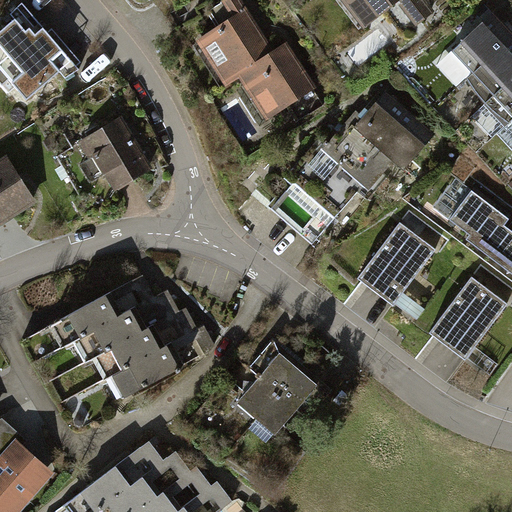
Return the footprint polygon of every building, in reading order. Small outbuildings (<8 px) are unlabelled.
[(260,58),(273,49),(241,0),(223,0),(214,6),(224,21),(194,40),(224,87),(238,78),(262,61),(260,58)] [(425,0),(340,0),(362,28),(399,0),(402,3),(399,5),(416,26),(435,11),(425,0)] [(511,34),(511,31),(493,10),(451,49),(472,72),(511,34)] [(10,23),(0,31),(0,76),(24,104),(73,62),(39,22),(22,36),(10,23)] [(511,76),(511,34),(472,72),(467,77),(474,89),(484,102),(511,76)] [(286,41),(273,49),(260,58),(262,61),(238,78),(265,120),(286,107),(296,122),(323,105),(313,89),(316,87),(286,41)] [(511,76),(484,102),(496,112),(508,122),(511,118),(511,76)] [(437,137),(385,94),(365,118),(357,110),(326,147),(320,141),(289,178),(335,215),(361,183),(372,192),(395,164),(407,173),(437,137)] [(122,115),(79,141),(89,157),(94,154),(115,190),(154,167),(122,115)] [(0,224),(37,202),(7,153),(0,157),(0,224)] [(511,232),(503,226),(508,219),(473,192),(452,219),(473,235),(468,243),(511,276),(511,232)] [(432,253),(396,226),(353,283),(388,310),(432,253)] [(66,344),(74,339),(155,296),(143,275),(54,322),(66,344)] [(418,277),(401,304),(422,317),(439,291),(418,277)] [(468,281),(425,339),(461,365),(504,307),(468,281)] [(86,361),(97,355),(180,310),(168,289),(155,296),(74,339),(86,361)] [(108,376),(113,373),(198,328),(187,307),(180,310),(97,355),(108,376)] [(205,325),(198,328),(113,373),(125,395),(217,346),(205,325)] [(258,418),(300,368),(281,352),(239,402),(258,418)] [(300,368),(258,418),(277,434),(319,384),(300,368)] [(0,511),(19,511),(55,472),(23,444),(28,439),(3,418),(0,419),(0,511)] [(95,511),(165,460),(150,440),(65,505),(71,511),(95,511)] [(136,511),(192,470),(177,450),(165,460),(95,511),(136,511)] [(177,511),(212,485),(198,466),(192,470),(136,511),(177,511)] [(218,481),(212,485),(177,511),(219,511),(234,501),(218,481)]
